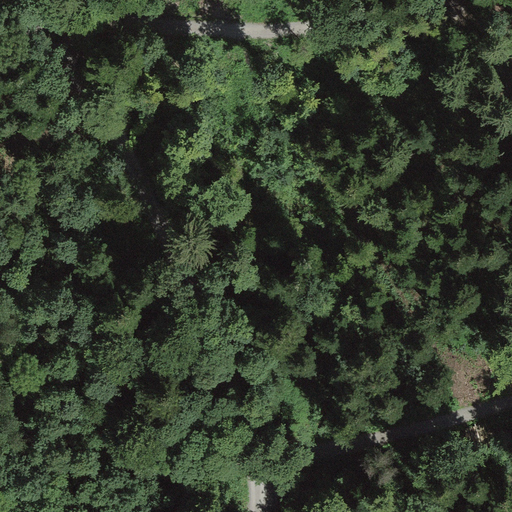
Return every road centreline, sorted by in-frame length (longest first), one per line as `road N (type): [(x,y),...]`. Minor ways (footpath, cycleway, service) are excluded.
road 1 (track): [(264,472),(188,280),(36,26)]
road 2 (track): [(511,403),(264,472)]
road 3 (track): [(36,26),(199,0)]
